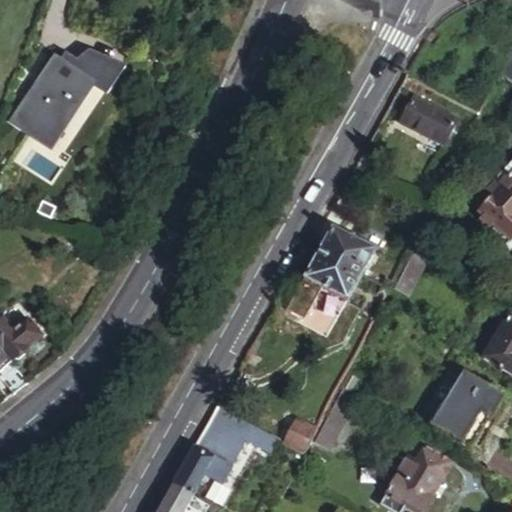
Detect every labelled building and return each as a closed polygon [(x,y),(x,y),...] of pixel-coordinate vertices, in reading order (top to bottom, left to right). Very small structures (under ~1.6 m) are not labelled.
[(511,43),(505,57),(498,72),(511,81),(511,43)] [(56,60),(16,119),(47,141),(65,117),(69,120),(93,86),(56,60)] [(456,121),(413,96),(398,121),(441,146),(456,121)] [(352,200),(366,173),(353,166),(338,192),(352,200)] [(511,177),(503,186),(500,183),(490,193),(494,197),(479,212),(509,242),(511,239),(511,177)] [(331,229),(317,254),(341,267),(344,264),(362,274),(374,253),(331,229)] [(427,257),(413,250),(395,286),(408,293),(427,257)] [(341,267),(317,254),(305,276),(322,286),(348,300),(362,274),(344,264),(341,267)] [(322,286),(305,276),(287,310),(305,319),(322,286)] [(385,276),(380,285),(389,290),(393,281),(385,276)] [(389,290),(380,285),(376,293),(385,297),(389,290)] [(0,362),(7,357),(10,361),(42,335),(24,315),(9,328),(1,318),(0,318),(0,362)] [(511,319),(486,360),(511,376),(511,319)] [(0,369),(0,377),(14,393),(29,383),(10,361),(0,369)] [(499,395),(459,370),(426,420),(466,445),(499,395)] [(355,393),(343,385),(314,438),(328,446),(355,393)] [(216,407),(173,483),(194,495),(204,476),(222,486),(246,442),(272,457),(280,441),(216,407)] [(304,454),(311,440),(292,430),(285,444),(304,454)] [(422,486),(441,457),(417,442),(409,456),(405,453),(375,498),(395,511),(402,502),(416,511),(425,507),(430,498),(429,490),(422,486)] [(449,462),(441,457),(422,486),(429,490),(449,462)] [(183,511),(194,495),(173,483),(160,507),(156,511),(183,511)] [(206,511),(211,504),(194,495),(183,511),(206,511)]
